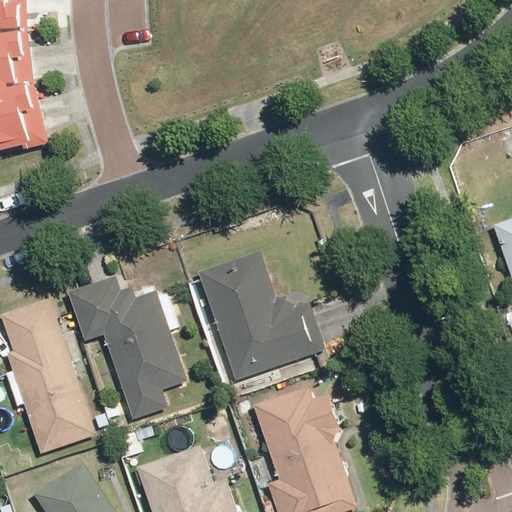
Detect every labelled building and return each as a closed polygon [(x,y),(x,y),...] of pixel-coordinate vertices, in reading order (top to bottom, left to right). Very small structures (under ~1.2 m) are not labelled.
[(0,0),(0,153),(47,142),(42,115),(37,87),(34,60),(34,57),(32,32),(31,5),(30,0),(0,0)] [(511,218),(493,225),(511,278),(511,218)] [(262,253),(200,276),(238,380),(328,347),(306,287),(278,297),(262,253)] [(88,343),(108,336),(136,421),(172,409),(165,389),(188,381),(173,335),(181,332),(167,289),(139,299),(135,286),(123,290),(120,278),(72,294),(88,343)] [(8,354),(15,372),(8,375),(19,407),(26,404),(44,454),(101,434),(52,299),(4,316),(16,351),(8,354)] [(331,381),(257,405),(281,480),(269,484),(278,511),(350,511),(360,509),(338,442),(349,439),(331,381)] [(137,431),(117,440),(125,459),(145,451),(137,431)] [(238,511),(230,484),(228,477),(214,481),(204,448),(140,469),(153,511),(238,511)] [(116,511),(86,464),(38,496),(48,511),(116,511)]
